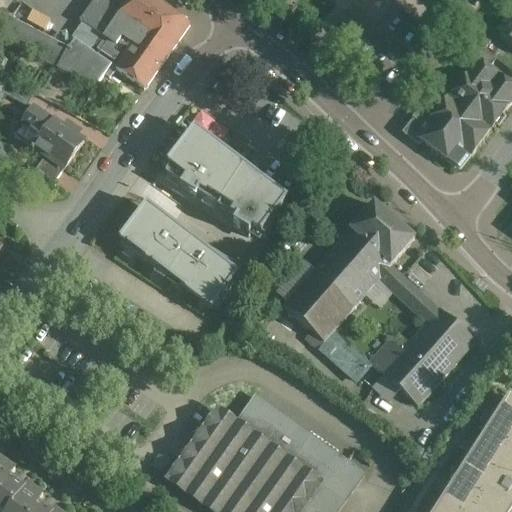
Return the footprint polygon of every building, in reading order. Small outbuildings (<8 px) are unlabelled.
[(190,28),(149,0),(131,0),(121,15),(100,0),(96,0),(80,23),(105,41),(97,52),(113,63),(110,67),(74,42),(69,51),(0,14),(0,41),(94,92),(103,78),(109,82),(116,74),(144,92),(190,28)] [(445,0),(445,2),(441,7),(444,10),(448,5),(471,4),(475,8),(478,5),(474,0),(473,0),(445,0)] [(511,13),(496,35),(511,47),(511,13)] [(496,62),(476,46),(467,57),(488,73),(496,62)] [(510,108),(468,77),(448,103),(447,101),(436,115),(426,108),(408,131),(408,134),(420,142),(420,146),(454,171),(459,170),(466,161),(471,160),(510,108)] [(34,97),(9,84),(3,97),(28,110),(34,97)] [(53,124),(34,110),(14,138),(15,142),(26,149),(25,150),(33,155),(35,153),(45,160),(63,173),(64,173),(84,145),(71,135),(74,130),(67,126),(64,131),(54,123),(53,124)] [(300,197),(192,126),(158,178),(266,249),(300,197)] [(63,173),(45,160),(35,175),(53,188),(63,173)] [(253,269),(145,198),(111,250),(219,321),(253,269)] [(374,209),(283,312),(324,347),(379,284),(390,271),(414,244),(399,231),(389,221),(388,222),(374,209)] [(474,347),(439,315),(390,271),(379,284),(427,329),(402,356),(390,345),(370,367),(418,411),(474,347)] [(511,511),(511,400),(442,511),(511,511)] [(255,402),(236,429),(218,416),(181,468),(173,462),(161,478),(208,511),(338,511),(363,478),(255,402)] [(15,473),(0,462),(0,511),(9,511),(24,492),(9,481),(15,473)] [(43,498),(28,488),(24,492),(9,511),(44,511),(37,506),(43,498)]
